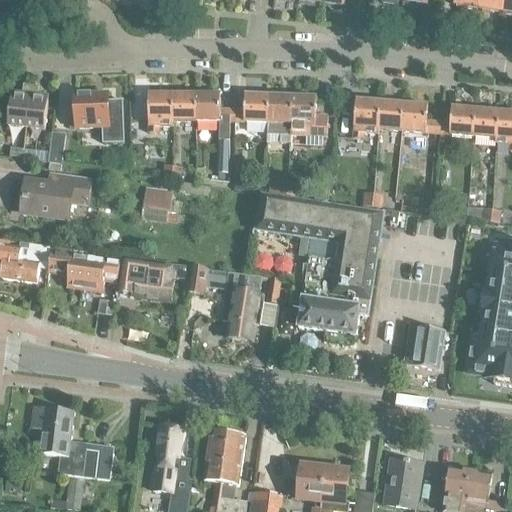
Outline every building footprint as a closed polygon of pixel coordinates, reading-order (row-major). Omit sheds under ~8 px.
[(297,0),(298,1),(308,3),(308,7),(310,7),(315,8),(318,8),(319,5),(320,5),(320,0),(297,0)] [(320,0),(320,5),(330,6),(330,8),(332,11),(340,12),(342,10),(342,8),(343,8),(345,8),(345,0),(320,0)] [(401,0),(401,2),(405,2),(404,7),(419,9),(420,5),(426,6),(427,0),(401,0)] [(456,0),(456,7),(480,10),(481,0),(456,0)] [(481,0),(480,10),(503,14),(504,0),(481,0)] [(511,0),(504,0),(503,14),(511,15),(511,0)] [(8,127),(27,129),(32,86),(24,85),(23,94),(12,93),(8,127)] [(39,87),(32,86),(27,129),(45,131),(49,97),(38,96),(39,87)] [(221,110),(221,96),(217,96),(215,92),(206,92),(204,96),(197,96),(197,124),(220,124),(220,142),(230,142),(231,123),(231,110),(221,110)] [(269,93),(246,92),(246,108),(236,108),(236,121),(268,122),(269,93)] [(271,97),(270,97),(268,136),(281,137),(281,145),(291,146),(292,130),(293,98),(283,98),(282,94),(273,93),(271,97)] [(74,95),(76,133),(103,132),(103,146),(125,145),(124,102),(110,103),(110,96),(110,94),(74,95)] [(294,98),(293,98),(292,130),(305,131),(305,138),(328,138),(328,118),(316,117),(317,99),(306,99),(305,94),(296,94),(294,98)] [(174,128),(174,123),(174,96),(149,96),(149,135),(160,135),(160,128),(174,128)] [(197,96),(174,96),(174,123),(197,124),(197,96)] [(379,136),(379,131),(382,104),(357,102),(354,140),(364,141),(365,134),(379,136)] [(379,131),(403,133),(405,105),(382,104),(379,131)] [(403,133),(436,135),(437,122),(427,122),(428,107),(405,105),(403,133)] [(442,123),(441,136),(474,138),(476,111),(452,109),(451,124),(442,123)] [(499,113),(476,111),(474,138),(497,140),(499,113)] [(511,114),(499,113),(497,140),(497,145),(511,146),(511,153),(511,152),(511,114)] [(67,136),(53,134),(50,155),(49,164),(49,165),(50,165),(62,167),(67,136)] [(11,157),(23,159),(24,151),(12,149),(11,157)] [(37,152),(24,151),(23,159),(36,160),(37,153),(37,152)] [(36,160),(35,163),(49,164),(50,155),(37,153),(36,160)] [(228,174),(228,164),(219,163),(219,174),(228,174)] [(173,181),(175,169),(165,167),(163,180),(173,181)] [(183,170),(175,169),(173,181),(181,183),(183,170)] [(197,171),(197,179),(206,180),(206,171),(197,171)] [(247,171),(236,172),(236,184),(248,183),(247,171)] [(320,174),(318,201),(329,202),(331,175),(320,174)] [(27,183),(23,214),(69,221),(71,205),(89,208),(93,182),(50,176),(48,186),(27,183)] [(271,195),(288,197),(289,185),(273,182),(271,195)] [(289,185),(288,197),(297,198),(298,186),(289,185)] [(186,187),(185,196),(208,199),(210,190),(186,187)] [(144,210),(142,222),(167,225),(167,224),(169,214),(171,214),(173,203),(174,193),(146,189),(144,210)] [(440,207),(466,209),(467,196),(441,194),(440,207)] [(256,232),(313,241),(310,259),(307,283),(304,301),(299,330),(327,334),(326,340),(329,345),(351,348),(356,344),(360,316),(369,318),(385,215),(262,196),(256,232)] [(366,206),(373,207),(374,197),(367,196),(366,206)] [(382,198),(374,197),(373,207),(381,208),(382,198)] [(494,226),(496,213),(484,211),(482,224),(494,226)] [(502,214),(496,213),(494,226),(500,226),(502,214)] [(40,269),(50,271),(53,249),(21,244),(20,251),(2,249),(2,247),(0,246),(0,266),(3,267),(2,280),(38,285),(40,269)] [(470,346),(466,378),(511,384),(511,246),(496,244),(480,347),(470,346)] [(97,255),(53,249),(50,271),(70,274),(68,289),(83,291),(84,283),(88,284),(90,273),(94,274),(96,261),(97,255)] [(88,284),(84,283),(83,291),(103,294),(106,275),(119,276),(121,265),(117,264),(96,261),(94,274),(90,273),(88,284)] [(189,293),(192,270),(164,266),(163,270),(142,267),(136,299),(172,304),(175,280),(185,281),(184,292),(189,293)] [(208,272),(192,270),(189,293),(204,296),(208,272)] [(249,278),(229,275),(222,322),(230,324),(231,322),(242,324),(242,321),(244,311),(247,312),(247,307),(251,308),(253,295),(252,295),(253,287),(248,286),(249,278)] [(262,279),(249,278),(248,286),(253,287),(252,295),(253,295),(251,308),(247,307),(247,312),(244,311),(242,321),(242,324),(231,322),(230,324),(228,340),(253,343),(256,327),(260,327),(265,297),(260,296),(262,279)] [(271,281),(267,304),(278,306),(281,282),(271,281)] [(445,334),(417,330),(414,350),(408,349),(405,367),(439,372),(445,334)] [(44,423),(42,433),(73,437),(76,414),(35,409),(33,422),(44,423)] [(158,469),(155,493),(172,495),(169,511),(188,511),(192,485),(189,485),(192,462),(180,460),(183,432),(178,431),(175,429),(170,428),(168,430),(163,429),(159,458),(163,459),(161,470),(158,469)] [(73,437),(42,433),(39,456),(61,459),(59,476),(111,483),(114,456),(71,450),(73,437)] [(212,434),(205,483),(216,485),(214,498),(227,500),(229,486),(224,486),(231,437),(212,434)] [(214,498),(213,509),(219,510),(218,511),(247,511),(248,506),(233,504),(235,487),(240,488),(247,439),(231,437),(224,486),(229,486),(227,500),(214,498)] [(392,460),(385,506),(411,510),(414,492),(419,493),(424,465),(392,460)] [(321,511),(326,471),(297,468),(295,483),(301,483),(299,501),(317,503),(316,510),(314,509),(313,511),(321,511)] [(467,511),(472,473),(452,469),(447,500),(448,500),(445,511),(467,511)] [(321,511),(349,511),(350,505),(347,504),(350,474),(326,471),(321,511)] [(494,476),(472,473),(467,511),(508,511),(509,506),(489,503),(494,476)] [(9,476),(7,493),(22,495),(24,479),(9,476)] [(68,511),(76,511),(80,511),(85,483),(72,481),(69,504),(53,502),(52,510),(68,511)] [(372,511),(376,496),(358,494),(354,511),(372,511)] [(280,497),(266,495),(254,495),(251,511),(280,511),(280,510),(282,510),(284,497),(280,497)]
